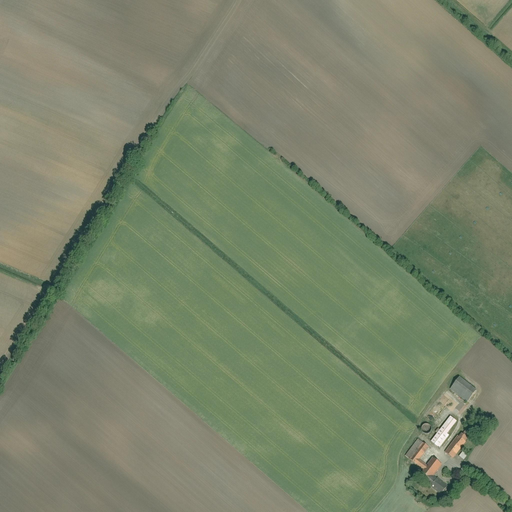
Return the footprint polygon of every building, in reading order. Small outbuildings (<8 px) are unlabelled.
[(461,381),(452,391),(467,403),(475,392),(461,381)] [(450,417),(431,442),(440,449),(450,436),(447,434),(457,422),(450,417)] [(429,433),(429,425),(420,425),(420,433),(429,433)] [(459,434),(445,452),(455,459),(468,441),(459,434)] [(418,441),(407,457),(416,463),(428,448),(418,441)] [(432,459),(423,474),(432,480),(442,465),(432,459)] [(437,477),(430,485),(443,495),(449,487),(437,477)]
